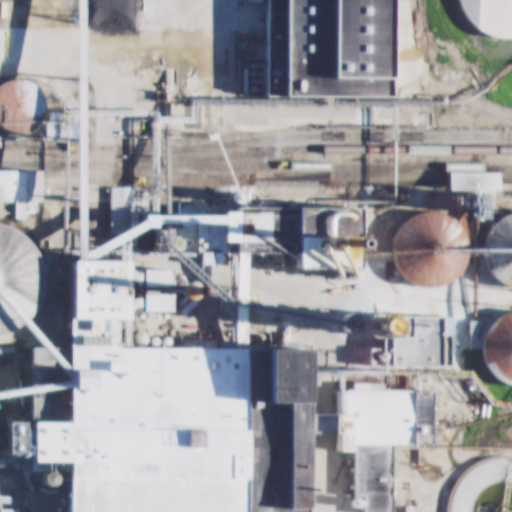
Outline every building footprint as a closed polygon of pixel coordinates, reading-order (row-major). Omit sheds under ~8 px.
[(262,0),(393,0),(393,97),(262,97),(262,0)] [(509,28),(511,28),(511,0),(476,0),(477,1),(484,14),(495,23),(509,28)] [(11,132),(21,132),(30,128),(38,122),(43,114),(44,104),(43,96),(39,88),(33,82),(25,78),(16,76),(8,78),(0,82),(0,126),(2,128),(11,132)] [(244,206),(381,207),(381,270),(317,270),(317,244),(244,244),(244,206)] [(422,285),(435,286),(448,281),(458,273),(464,261),(467,248),(465,237),(460,226),(451,218),(441,212),(429,210),(417,212),(407,218),(398,226),(393,236),(391,248),(393,261),(400,273),(410,281),(422,285)] [(511,285),(511,212),(510,213),(499,218),(491,227),(485,237),(484,249),(486,262),(492,273),(502,282),(511,285)] [(0,333),(11,329),(27,316),(37,299),(40,279),(37,261),(29,245),(16,232),(0,224),(0,333)] [(73,511),(73,464),(29,464),(30,347),(73,347),(73,261),(176,261),(176,347),(326,348),(326,389),(436,390),(435,445),(390,445),(390,511),(351,511),(351,445),(326,445),(326,511),(73,511)] [(510,386),(511,386),(511,311),(502,314),(492,320),(485,330),(481,339),(480,348),(482,361),(488,372),(498,381),(510,386)] [(492,320),(485,330),(481,339),(480,348),(469,348),(470,319),(492,320)] [(346,327),(455,328),(455,366),(346,366),(346,327)]
